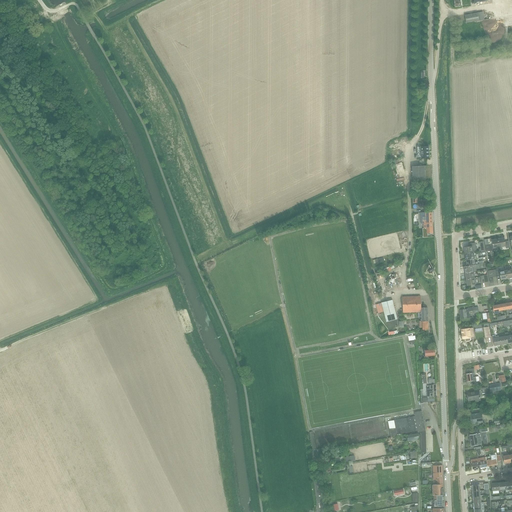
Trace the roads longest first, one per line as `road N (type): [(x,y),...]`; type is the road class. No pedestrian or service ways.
road 1 (residential): [(431,95),(407,150),(402,291),(422,291),(442,353)]
road 2 (tertiary): [(442,353),(431,95)]
